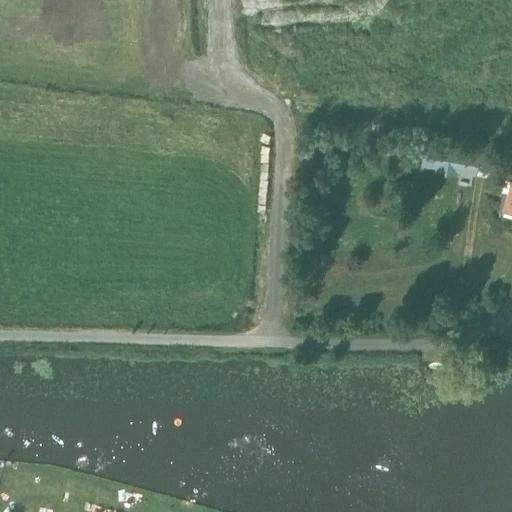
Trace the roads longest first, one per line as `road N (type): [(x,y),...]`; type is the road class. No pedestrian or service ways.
road 1 (unclassified): [(0,337),(412,345),(482,329),(511,304)]
road 2 (track): [(289,106),(0,73)]
